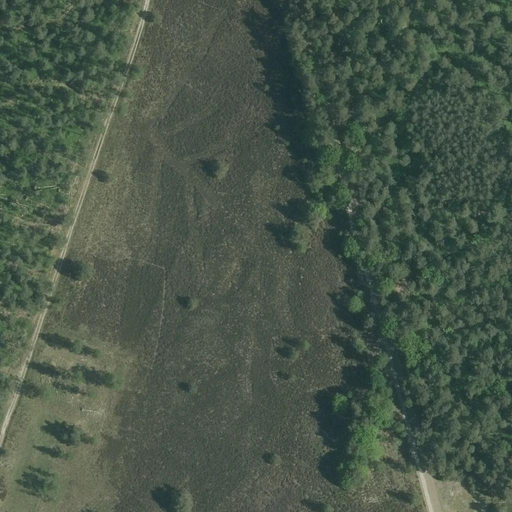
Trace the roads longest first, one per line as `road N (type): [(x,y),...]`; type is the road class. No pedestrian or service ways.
road 1 (track): [(438,511),(298,0)]
road 2 (track): [(147,0),(0,446)]
